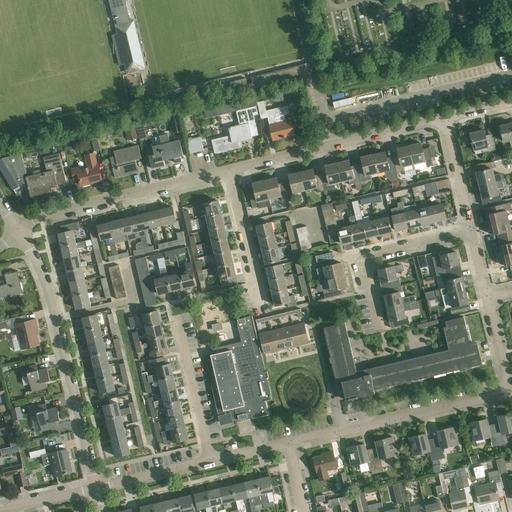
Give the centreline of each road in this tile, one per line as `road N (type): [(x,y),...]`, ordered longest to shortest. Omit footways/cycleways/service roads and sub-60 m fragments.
road 1 (residential): [(287,442),(501,390),(506,381),(486,297)]
road 2 (residential): [(95,488),(46,282),(20,231)]
road 3 (residential): [(20,231),(40,215),(226,170)]
road 4 (residential): [(379,331),(364,267),(371,254),(471,230)]
road 5 (residential): [(260,314),(226,170)]
road 6 (residential): [(209,460),(177,321)]
